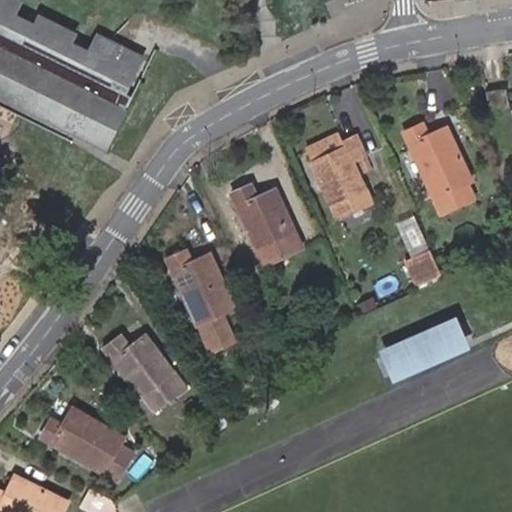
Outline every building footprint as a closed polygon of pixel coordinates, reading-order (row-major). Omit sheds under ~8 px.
[(17,0),(0,0),(0,72),(17,36),(34,44),(16,80),(43,93),(46,87),(76,100),(73,106),(97,117),(100,111),(122,122),(136,91),(129,88),(144,55),(101,35),(93,52),(72,42),(76,33),(42,17),(37,26),(15,15),(21,2),(17,0)] [(0,88),(112,142),(122,122),(100,111),(97,117),(73,106),(76,100),(46,87),(43,93),(16,80),(34,44),(17,36),(0,72),(0,88)] [(506,90),(489,92),(491,110),(509,107),(506,90)] [(487,104),(482,91),(468,97),(473,110),(487,104)] [(420,142),(414,130),(405,134),(442,211),(474,197),(467,182),(472,180),(448,129),(420,142)] [(314,164),(339,216),(370,201),(353,161),(365,156),(356,136),(344,141),(348,148),(314,164)] [(251,184),(243,188),(249,201),(257,198),(251,184)] [(249,201),(243,188),(233,192),(266,263),(302,247),(275,190),(257,198),(249,201)] [(187,251),(178,255),(184,268),(193,264),(187,251)] [(416,288),(443,275),(432,251),(405,264),(416,288)] [(184,268),(178,255),(169,259),(212,355),(236,344),(223,312),(235,307),(212,256),(193,264),(184,268)] [(378,309),(374,300),(357,307),(361,316),(378,309)] [(453,316),(377,349),(391,380),(466,347),(453,316)] [(288,336),(294,347),(301,344),(296,332),(288,336)] [(125,353),(116,341),(107,348),(142,394),(146,391),(158,407),(179,391),(168,375),(174,371),(148,336),(132,348),(125,353)] [(123,336),(116,341),(125,353),(132,348),(123,336)] [(62,435),(49,428),(43,437),(119,479),(136,451),(121,443),(124,437),(76,409),(67,425),(62,435)] [(224,416),(214,422),(221,432),(231,426),(224,416)] [(54,418),(49,428),(62,435),(67,425),(54,418)] [(4,503),(0,500),(0,511),(62,511),(68,501),(18,476),(9,493),(4,503)] [(0,488),(0,500),(4,503),(9,493),(0,488)] [(83,505),(94,511),(115,511),(115,502),(93,489),(83,505)]
